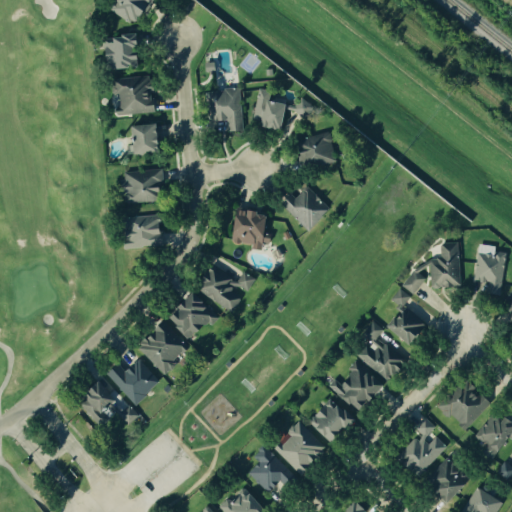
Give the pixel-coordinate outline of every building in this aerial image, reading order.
[(110,0),(104,8),(125,26),(148,0),(110,0)] [(103,71),(133,68),(131,48),(134,48),(133,35),(100,38),(103,71)] [(151,114),(149,77),(110,79),(111,96),(113,95),(114,116),(151,114)] [(265,102),(268,92),(256,89),(248,125),(275,131),(281,106),(265,102)] [(207,122),(213,122),(214,132),(240,131),(238,91),(205,92),(207,122)] [(294,119),(309,112),(303,99),(288,107),(294,119)] [(124,128),(128,156),(154,152),(150,124),(124,128)] [(294,137),(294,168),(330,168),(330,137),(294,137)] [(118,173),(120,205),(159,203),(157,171),(118,173)] [(327,207),(299,184),(279,209),(307,232),(327,207)] [(258,251),(258,245),(267,244),(266,235),(262,235),(262,213),(228,214),(229,245),(248,245),(248,251),(258,251)] [(159,248),(158,217),(118,218),(119,249),(159,248)] [(471,282),(485,284),(484,295),(498,297),(504,254),(492,253),(493,247),(476,245),(471,282)] [(458,285),(455,246),(424,248),(426,264),(403,266),(405,292),(424,291),(424,289),(443,288),(443,286),(458,285)] [(192,290),(228,315),(240,297),(241,298),(253,281),(241,273),(234,283),(209,266),(192,290)] [(186,340),(202,321),(209,326),(216,317),(183,290),(160,318),(186,340)] [(388,301),(398,309),(407,298),(396,290),(388,301)] [(511,292),(502,293),(503,313),(507,312),(507,326),(511,325),(511,292)] [(380,329),(405,347),(422,324),(402,309),(393,320),(389,317),(380,329)] [(161,377),(173,365),(169,361),(183,349),(158,322),(133,346),(161,377)] [(402,361),(383,344),(378,350),(368,341),(355,355),(384,381),(402,361)] [(132,406),(157,383),(136,359),(121,373),(113,364),(103,374),(132,406)] [(325,386),(353,412),(378,386),(355,363),(335,384),(331,380),(325,386)] [(111,401),(93,381),(72,401),(98,429),(115,413),(108,405),(111,401)] [(457,390),(451,385),(433,405),(462,432),(487,404),(464,383),(457,390)] [(304,423),(327,444),(350,419),(327,398),(304,423)] [(511,459),(509,458),(496,467),(488,463),(497,447),(511,435),(511,425),(493,415),(485,421),(483,424),(476,430),(472,437),(478,444),(475,450),(470,443),(469,444),(488,470),(491,472),(495,477),(503,481),(511,482),(511,459)] [(391,460),(417,479),(442,445),(427,434),(433,427),(422,419),(391,460)] [(271,449),(297,476),(324,450),(296,421),(284,432),(287,435),(271,449)] [(293,482),(263,445),(249,456),(255,464),(246,472),(263,493),(275,484),(281,492),(293,482)] [(466,480),(446,458),(420,483),(440,504),(466,480)] [(216,509),(218,511),(258,511),(260,511),(240,487),(216,509)] [(494,511),(500,504),(474,488),(458,511),(494,511)] [(362,511),(352,501),(340,511),(362,511)]
